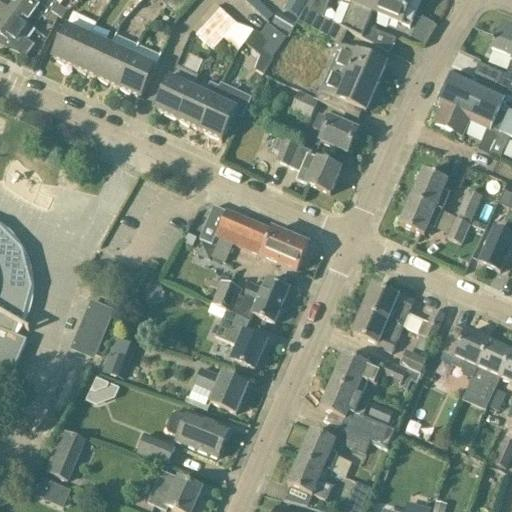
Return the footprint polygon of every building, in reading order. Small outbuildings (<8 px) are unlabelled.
[(32,0),(10,0),(4,8),(31,28),(39,17),(47,22),(53,14),(32,0)] [(32,0),(53,14),(58,7),(50,2),(50,0),(32,0)] [(157,0),(168,10),(177,0),(157,0)] [(176,17),(192,0),(177,0),(168,10),(176,17)] [(312,0),(306,11),(323,21),(331,0),(312,0)] [(373,15),(377,16),(383,0),(338,0),(351,5),(341,30),(347,34),(362,42),(367,29),(373,15)] [(422,1),(418,0),(383,0),(377,16),(410,30),(422,1)] [(237,2),(228,15),(259,36),(269,23),(237,2)] [(4,8),(0,13),(0,49),(26,62),(34,49),(22,40),(31,28),(4,8)] [(206,46),(230,20),(221,11),(220,12),(197,37),(206,46)] [(341,30),(323,21),(306,11),(297,26),(340,48),(347,34),(341,30)] [(76,16),(69,29),(55,61),(76,71),(91,39),(97,26),(76,16)] [(278,16),(272,26),(291,35),(296,26),(278,16)] [(410,40),(424,47),(435,25),(421,18),(410,40)] [(230,20),(206,46),(214,53),(224,41),(238,27),(230,20)] [(270,42),(263,53),(273,59),(286,40),(268,27),(261,36),(270,42)] [(511,31),(502,28),(492,54),(511,61),(511,64),(511,65),(507,76),(505,75),(504,77),(498,90),(511,95),(511,31)] [(397,42),(367,29),(362,42),(390,56),(397,42)] [(113,49),(98,81),(120,91),(134,60),(140,48),(118,38),(113,49)] [(76,71),(98,81),(113,49),(91,39),(76,71)] [(227,41),(219,48),(231,62),(239,55),(227,41)] [(368,114),(388,69),(360,56),(359,57),(341,49),(316,103),(360,122),(364,113),(368,114)] [(274,60),(273,59),(263,53),(262,54),(255,72),(265,77),(274,60)] [(156,70),(134,60),(120,91),(142,101),(156,70)] [(193,91),(199,78),(177,68),(157,112),(179,123),(193,91)] [(457,78),(435,127),(463,140),(470,124),(499,138),(511,108),(511,95),(498,90),(496,95),(457,78)] [(211,85),(206,96),(193,91),(179,123),(200,133),(220,90),(211,85)] [(222,86),(220,90),(200,133),(223,143),(237,114),(244,117),(252,100),(222,86)] [(310,122),(319,104),(300,95),(291,113),(310,122)] [(509,141),(511,142),(511,108),(499,138),(496,144),(505,149),(509,141)] [(359,134),(332,123),(320,117),(314,131),(326,136),(322,145),(349,157),(359,134)] [(277,141),(272,152),(280,155),(276,164),(301,174),(297,182),(309,187),(332,197),(342,173),(319,163),(310,159),(312,154),(285,142),(284,144),(277,141)] [(450,197),(444,194),(448,184),(424,173),(412,201),(443,214),(450,197)] [(468,193),(457,220),(472,227),(483,200),(468,193)] [(443,214),(412,201),(400,229),(425,239),(429,230),(435,232),(443,214)] [(274,232),(273,234),(227,214),(225,218),(212,212),(203,234),(219,241),(211,259),(226,266),(233,248),(296,275),(308,247),(274,232)] [(463,248),(472,227),(457,220),(449,238),(447,241),(463,248)] [(500,276),(511,250),(511,224),(510,224),(505,235),(495,231),(479,266),(500,276)] [(0,371),(13,377),(12,378),(14,378),(28,343),(14,338),(19,327),(30,334),(31,333),(23,328),(33,291),(24,253),(0,229),(0,371)] [(267,283),(264,291),(251,286),(245,300),(242,299),(244,294),(222,285),(212,307),(252,324),(254,317),(274,326),(289,292),(267,283)] [(400,297),(399,299),(374,288),(363,313),(404,331),(422,338),(436,344),(446,318),(434,313),(428,326),(409,317),(415,304),(400,297)] [(266,344),(246,335),(251,324),(251,325),(252,324),(212,307),(211,309),(226,315),(216,339),(240,350),(234,364),(254,372),(266,344)] [(82,348),(98,355),(112,320),(96,313),(82,348)] [(353,338),(378,348),(376,351),(392,358),(404,331),(363,313),(353,338)] [(463,372),(466,366),(477,371),(489,345),(454,328),(441,355),(454,361),(451,367),(463,372)] [(422,338),(417,348),(431,354),(435,345),(436,344),(422,338)] [(102,375),(117,380),(130,347),(116,341),(102,375)] [(511,356),(511,355),(489,345),(477,371),(500,382),(511,356)] [(406,356),(401,369),(421,378),(427,365),(413,359),(406,356)] [(511,356),(500,382),(511,387),(511,356)] [(376,389),(379,382),(409,394),(413,385),(417,387),(421,378),(401,369),(387,363),(383,373),(344,357),(332,385),(363,398),(369,386),(376,389)] [(247,389),(221,378),(203,371),(195,389),(214,396),(210,405),(236,416),(247,389)] [(96,381),(88,400),(111,409),(118,390),(96,381)] [(484,386),(472,381),(464,399),(476,404),(484,386)] [(332,385),(321,413),(346,423),(342,431),(373,445),(390,452),(397,433),(381,426),(364,419),(372,402),(363,398),(332,385)] [(507,397),(495,391),(487,409),(499,414),(507,397)] [(389,428),(394,415),(375,407),(369,420),(389,428)] [(189,415),(185,426),(177,445),(218,461),(230,431),(189,415)] [(312,433),(299,462),(331,476),(338,459),(339,457),(332,454),(336,444),(312,433)] [(69,485),(86,444),(62,434),(45,475),(69,485)] [(366,458),(370,447),(347,437),(342,449),(366,458)] [(144,438),(137,457),(169,469),(176,450),(144,438)] [(511,459),(511,447),(502,443),(493,466),(507,472),(511,459)] [(313,500),(313,498),(327,504),(333,490),(326,487),(331,476),(299,462),(288,489),(313,500)] [(192,511),(201,492),(179,482),(162,474),(148,507),(159,511),(165,511),(166,510),(171,511),(192,511)] [(71,494),(42,482),(35,500),(64,511),(71,494)] [(362,511),(369,491),(354,487),(346,511),(362,511)]
